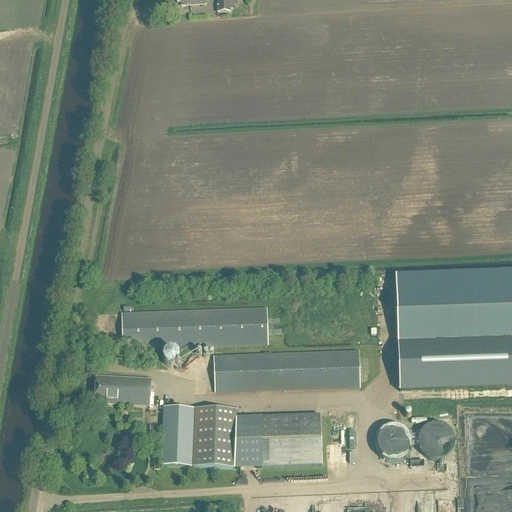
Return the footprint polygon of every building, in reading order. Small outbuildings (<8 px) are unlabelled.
[(230,0),(216,0),(218,15),(231,14),(230,0)] [(511,339),(511,275),(395,279),(397,352),(409,351),(409,344),(511,339)] [(267,310),(122,315),(123,353),(268,348),(267,310)] [(359,352),(214,357),(215,395),(360,390),(359,352)] [(163,360),(163,361),(163,363),(164,364),(164,366),(165,367),(166,368),(168,369),(169,369),(171,369),(172,369),(173,369),(175,369),(176,368),(177,367),(178,366),(179,364),(179,363),(179,361),(179,360),(179,358),(178,357),(177,356),(176,355),(175,354),(173,354),(172,353),(171,353),(169,354),(168,354),(166,355),(165,356),(164,357),(164,358),(163,360)] [(107,401),(106,405),(149,407),(151,381),(96,378),(95,401),(107,401)] [(234,470),(236,412),(163,409),(161,467),(234,470)] [(438,426),(436,426),(433,426),(432,426),(431,426),(428,427),(427,428),(425,429),(424,430),(423,431),(422,432),(421,433),(420,435),(419,437),(419,438),(418,438),(418,440),(417,442),(417,443),(417,444),(417,445),(417,446),(418,448),(418,449),(418,450),(419,451),(419,453),(420,453),(421,455),(422,456),(422,457),(423,458),(424,459),(426,460),(427,461),(428,461),(430,462),(432,462),(435,463),(437,463),(438,463),(440,462),(442,462),(444,461),(446,460),(448,458),(450,457),(451,456),(451,455),(452,454),(452,453),(453,452),(454,450),(454,449),(454,448),(454,446),(455,444),(455,443),(454,442),(454,440),(454,439),(453,437),(453,436),(452,434),(451,433),(449,431),(448,430),(447,429),(445,428),(443,427),(440,426),(438,426)] [(160,427),(150,427),(150,435),(160,435),(160,427)] [(399,428),(398,427),(396,427),(394,427),(392,427),(391,427),(389,427),(387,428),(385,428),(384,429),(383,429),(382,430),(381,431),(380,432),(379,432),(378,434),(377,435),(377,436),(376,437),(375,438),(375,440),(374,441),(374,442),(374,443),(374,445),(374,446),(374,447),(374,448),(374,450),(374,451),(375,452),(375,453),(377,456),(378,457),(379,458),(379,459),(381,460),(381,461),(382,461),(383,462),(384,463),(386,463),(388,464),(390,465),(391,465),(393,465),(395,465),(397,464),(400,464),(401,463),(403,462),(405,461),(405,460),(406,459),(407,458),(408,457),(409,456),(410,455),(410,454),(411,452),(411,450),(412,450),(412,449),(412,447),(412,446),(412,444),(412,443),(412,442),(411,440),(411,439),(410,438),(409,435),(408,434),(407,433),(406,432),(405,431),(403,429),(401,428),(400,428),(399,428)] [(322,468),(321,448),(261,449),(262,469),(322,468)]
